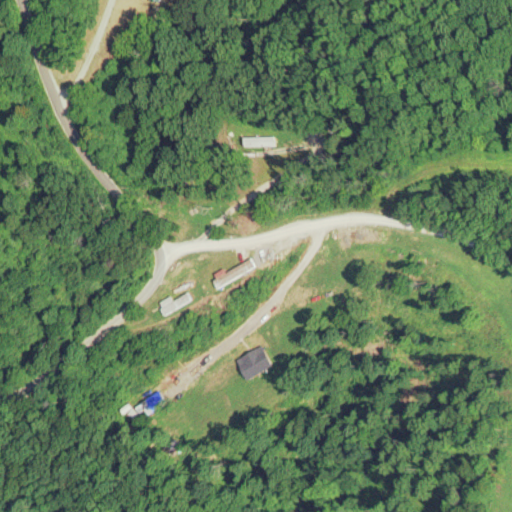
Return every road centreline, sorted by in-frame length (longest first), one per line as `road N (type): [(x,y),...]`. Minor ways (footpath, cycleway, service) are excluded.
road 1 (residential): [(151,246),(385,214),(466,237),(511,267)]
road 2 (residential): [(151,246),(57,97),(26,0)]
road 3 (residential): [(0,389),(128,293),(151,246)]
